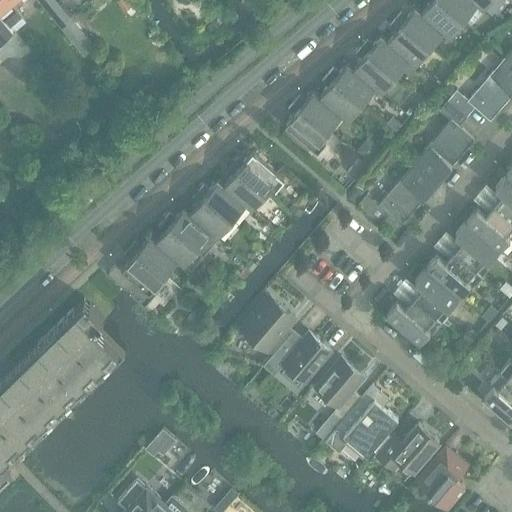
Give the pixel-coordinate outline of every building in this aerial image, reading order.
[(0,0),(0,12),(5,18),(11,26),(23,15),(12,3),(15,0),(0,0)] [(93,47),(81,32),(55,0),(39,0),(84,54),(93,47)] [(130,3),(127,0),(116,0),(123,8),(130,3)] [(449,35),(463,18),(442,0),(428,0),(429,1),(421,10),(443,29),(443,30),(449,35)] [(475,0),(442,0),(463,18),(477,2),(475,0)] [(421,10),(416,5),(407,15),(401,10),(395,17),(429,46),(443,30),(443,29),(421,10)] [(0,35),(11,26),(5,18),(0,12),(0,35)] [(207,27),(212,32),(223,22),(218,17),(207,27)] [(415,63),(429,46),(395,17),(390,24),(395,29),(387,38),(409,57),(409,58),(415,63)] [(387,38),(382,33),(373,43),(367,38),(362,45),(395,74),(409,58),(409,57),(387,38)] [(381,91),(395,74),(362,45),(356,51),(362,56),(354,66),(353,66),(375,85),(375,86),(381,91)] [(511,62),(504,56),(468,98),(457,88),(448,98),(467,115),(475,105),(490,118),(511,93),(511,62)] [(353,66),(354,66),(348,61),(339,71),(333,66),(328,72),(361,102),(375,86),(375,85),(353,66)] [(347,118),(361,102),(328,72),(322,79),(327,84),(319,94),(342,113),(341,114),(347,118)] [(319,94),(314,89),(305,99),(299,94),(294,100),(327,129),(341,114),(342,113),(319,94)] [(459,124),(467,115),(448,98),(439,108),(450,118),(414,160),(438,181),(439,180),(438,180),(474,137),(459,124)] [(322,136),(327,129),(294,100),(288,107),(294,112),(285,122),(317,150),(326,140),(322,136)] [(387,123),(396,131),(402,124),(393,116),(387,123)] [(358,151),(370,161),(380,149),(368,138),(358,151)] [(232,162),(266,191),(271,184),(275,187),(284,177),(252,150),(243,160),(238,155),(232,162)] [(356,178),(367,165),(357,157),(346,170),(356,178)] [(367,192),(358,203),(376,219),(385,210),(400,223),(438,181),(414,160),(378,202),(367,192)] [(251,207),(266,191),(232,162),(226,168),(232,173),(224,182),(223,183),(246,202),(245,203),(251,207)] [(52,187),(60,181),(52,169),(44,176),(52,187)] [(511,177),(506,172),(495,185),(504,192),(494,203),(511,217),(511,177)] [(223,183),(224,182),(218,177),(209,188),(204,183),(198,189),(232,218),(245,203),(246,202),(223,183)] [(353,186),(347,194),(354,200),(360,192),(353,186)] [(44,188),(14,215),(23,227),(54,199),(44,188)] [(218,235),(232,218),(198,189),(192,196),(198,201),(190,210),(190,211),(218,235)] [(297,218),(303,211),(294,202),(288,209),(297,218)] [(511,238),(511,217),(494,203),(485,213),(477,206),(466,219),(499,248),(509,236),(511,238)] [(190,211),(190,210),(184,205),(175,216),(170,211),(164,217),(198,246),(206,253),(219,237),(217,235),(218,235),(190,211)] [(206,253),(198,246),(164,217),(158,224),(164,229),(156,238),(156,239),(178,258),(177,258),(191,270),(206,253)] [(489,259),(499,248),(466,219),(455,232),(463,239),(454,250),(483,274),(493,262),(489,259)] [(156,239),(156,238),(150,233),(142,243),(136,238),(130,245),(164,274),(177,258),(178,258),(156,239)] [(158,281),(164,274),(130,245),(124,252),(130,257),(122,266),(116,261),(107,272),(145,305),(162,284),(158,281)] [(473,286),(483,274),(454,250),(445,260),(437,253),(426,266),(459,294),(469,283),(473,286)] [(248,261),(243,266),(250,272),(255,267),(248,261)] [(449,306),(459,294),(426,266),(415,278),(423,286),(414,296),(442,321),(452,309),(449,306)] [(224,271),(220,275),(227,282),(231,277),(224,271)] [(511,287),(506,282),(500,289),(509,297),(511,293),(511,287)] [(272,353),(285,339),(279,334),(295,315),(270,294),(241,327),(267,349),(272,353)] [(432,332),(442,321),(414,296),(405,307),(396,300),(385,313),(419,342),(429,329),(432,332)] [(490,321),(498,310),(491,304),(482,314),(490,321)] [(0,475),(10,466),(10,465),(3,459),(21,442),(26,448),(28,449),(125,355),(95,324),(78,306),(76,305),(27,353),(0,378),(0,475)] [(502,316),(495,324),(501,329),(508,321),(502,316)] [(471,329),(463,338),(469,344),(477,335),(471,329)] [(286,337),(285,339),(272,353),(263,364),(273,372),(272,374),(295,393),(332,350),(308,330),(295,345),(286,337)] [(439,362),(447,370),(456,360),(447,352),(439,362)] [(325,438),(361,396),(353,389),(365,375),(341,355),(315,385),(338,405),(316,431),(325,438)] [(511,360),(510,358),(500,370),(511,380),(511,360)] [(450,372),(457,378),(464,370),(457,364),(450,372)] [(511,380),(500,370),(490,381),(493,384),(482,396),(511,421),(511,380)] [(325,438),(339,451),(349,439),(367,453),(398,417),(384,404),(390,397),(373,382),(361,396),(325,438)] [(413,469),(439,439),(418,421),(400,442),(391,434),(375,452),(393,468),(401,459),(413,469)] [(152,441),(146,448),(154,456),(161,448),(152,441)] [(447,507),(465,486),(456,478),(468,463),(445,444),(415,480),(447,507)] [(157,511),(166,502),(146,485),(137,477),(117,499),(126,507),(122,511),(157,511)] [(216,511),(221,511),(238,493),(231,487),(212,508),(216,511)] [(166,502),(157,511),(192,511),(173,495),(166,502)]
